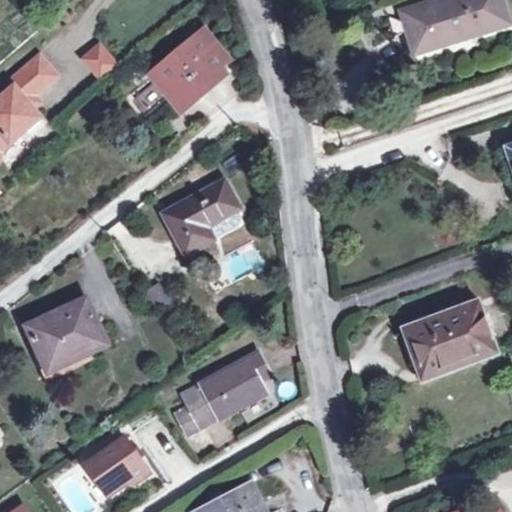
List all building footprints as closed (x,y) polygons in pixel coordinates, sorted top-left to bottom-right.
[(415,50),(471,33),(472,35),(508,24),(500,0),(447,0),(403,14),(415,50)] [(286,11),(276,14),(280,26),(290,23),(286,11)] [(202,84),(206,88),(223,74),(218,68),(225,62),(202,35),(154,75),(178,104),(202,84)] [(98,47),(84,61),(100,78),(115,64),(98,47)] [(27,103),(34,97),(57,78),(39,56),(9,82),(14,87),(0,100),(0,156),(1,154),(41,118),(34,110),(27,103)] [(182,108),(206,88),(202,84),(178,104),(182,108)] [(27,103),(34,110),(40,104),(34,97),(27,103)] [(186,254),(243,223),(236,210),(239,209),(224,182),(164,215),(186,254)] [(161,318),(178,309),(162,280),(145,289),(161,318)] [(51,348),(59,366),(108,345),(87,299),(26,326),(39,353),(51,348)] [(423,371),(472,354),(475,360),(494,354),(475,303),(407,328),(423,371)] [(48,372),(59,366),(51,348),(39,353),(48,372)] [(255,371),(265,365),(258,353),(182,394),(188,406),(175,413),(187,436),(267,392),(261,382),(255,371)] [(255,371),(261,382),(271,377),(265,365),(255,371)] [(135,432),(127,437),(136,451),(144,445),(135,432)] [(127,437),(86,464),(97,480),(102,476),(114,493),(129,483),(136,484),(151,474),(136,451),(127,437)] [(193,511),(199,511),(247,486),(241,474),(189,504),(193,511)] [(247,486),(199,511),(266,511),(252,484),(247,486)]
